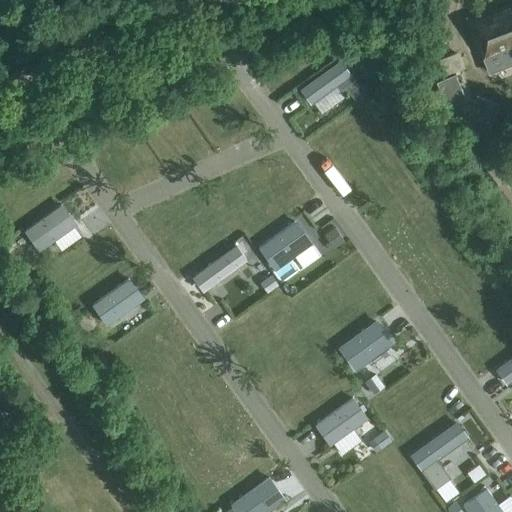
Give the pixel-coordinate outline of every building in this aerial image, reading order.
[(511,1),(466,19),(482,61),(487,74),(511,64),(511,1)] [(340,60),(301,89),(312,103),(314,102),(322,113),(344,96),(343,95),(358,85),(340,60)] [(454,72),(435,79),(453,122),(452,124),(484,136),(498,101),(475,92),(473,97),(465,94),(464,96),(454,72)] [(360,84),(351,91),(358,101),(367,93),(360,84)] [(25,230),(39,249),(75,223),(62,204),(25,230)] [(295,221),(259,247),(275,270),(294,256),(302,268),(319,256),(311,245),(311,244),(295,221)] [(334,227),(323,235),(333,248),(344,241),(334,227)] [(3,244),(0,246),(0,262),(11,255),(3,244)] [(245,258),(235,245),(193,276),(203,290),(245,258)] [(107,324),(143,299),(128,278),(92,304),(107,324)] [(63,339),(75,330),(67,320),(56,329),(63,339)] [(337,348),(355,373),(394,344),(376,320),(337,348)] [(511,358),(497,369),(507,383),(510,381),(511,383),(511,358)] [(366,382),(374,394),(385,386),(377,374),(366,382)] [(352,398),(316,424),(331,445),(334,443),(341,453),(361,439),(353,429),(368,419),(352,398)] [(456,423),(412,455),(437,489),(445,501),(459,491),(450,479),(436,459),(466,437),(456,423)] [(374,437),(369,441),(378,452),(392,442),(383,430),(381,432),(374,437)] [(231,502),(237,511),(265,511),(284,499),(268,476),(231,502)] [(487,488),(464,504),(469,511),(511,511),(511,497),(510,495),(497,504),(487,488)] [(463,511),(455,500),(447,506),(451,511),(463,511)]
